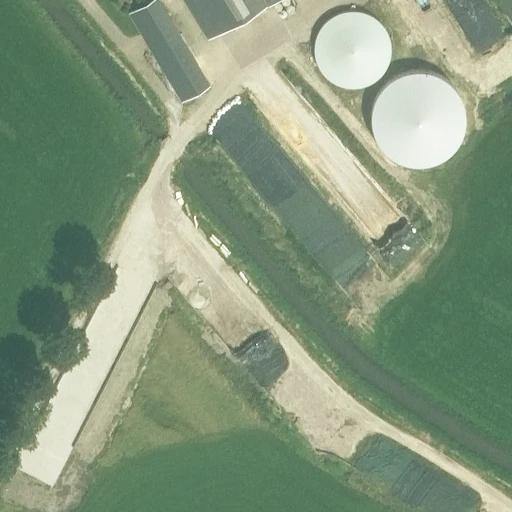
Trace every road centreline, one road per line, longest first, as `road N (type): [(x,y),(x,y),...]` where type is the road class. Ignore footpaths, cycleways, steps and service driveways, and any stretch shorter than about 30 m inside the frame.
road 1 (track): [(511,507),(376,425),(298,356),(148,191)]
road 2 (track): [(157,177),(0,473)]
road 3 (track): [(157,177),(179,127),(85,0)]
